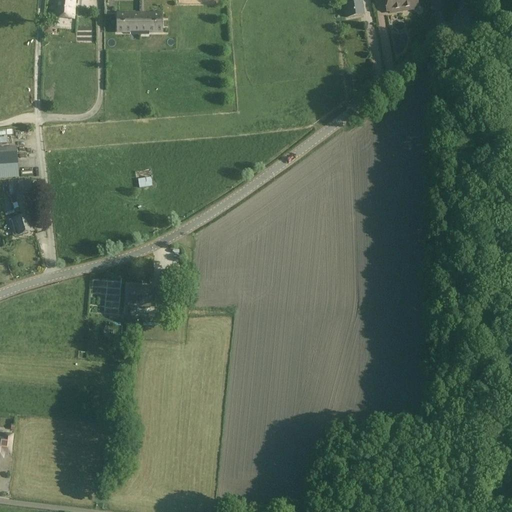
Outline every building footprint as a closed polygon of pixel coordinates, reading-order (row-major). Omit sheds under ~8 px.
[(55,0),(54,18),(74,20),(74,0),(55,0)] [(363,16),(360,0),(344,0),(347,18),(363,16)] [(384,0),(387,12),(389,12),(390,14),(402,12),(400,0),(384,0)] [(415,0),(400,0),(402,12),(415,10),(415,8),(417,7),(415,0)] [(130,31),(140,31),(140,15),(117,15),(117,20),(117,27),(117,33),(130,33),(130,31)] [(162,15),(140,15),(140,31),(149,31),(149,33),(162,33),(162,27),(162,20),(162,15)] [(0,179),(18,179),(17,155),(0,155),(0,179)] [(138,181),(140,189),(152,186),(150,178),(138,181)] [(9,197),(15,196),(21,218),(12,221),(14,230),(17,229),(19,236),(33,232),(27,217),(29,216),(23,196),(32,195),(31,180),(8,183),(9,197)] [(161,272),(160,292),(172,292),(173,273),(161,272)] [(129,287),(127,307),(149,309),(151,289),(129,287)] [(0,457),(5,458),(6,452),(13,453),(15,435),(7,434),(7,438),(0,437),(0,440),(0,457)]
